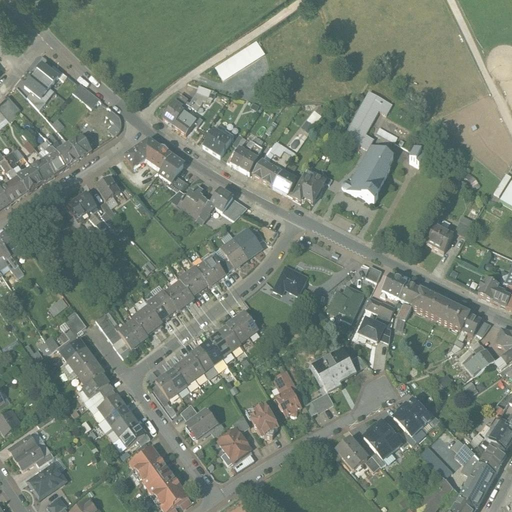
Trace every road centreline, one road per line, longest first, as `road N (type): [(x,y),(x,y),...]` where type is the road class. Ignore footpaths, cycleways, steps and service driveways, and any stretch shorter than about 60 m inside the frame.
road 1 (tertiary): [(511,324),(297,220)]
road 2 (residential): [(129,380),(262,273),(297,220)]
road 3 (residential): [(215,500),(356,417),(377,394)]
road 4 (tertiary): [(297,220),(137,125)]
road 5 (residential): [(0,226),(102,159),(137,125)]
road 6 (residential): [(215,500),(129,380)]
road 7 (tertiary): [(137,125),(40,31)]
